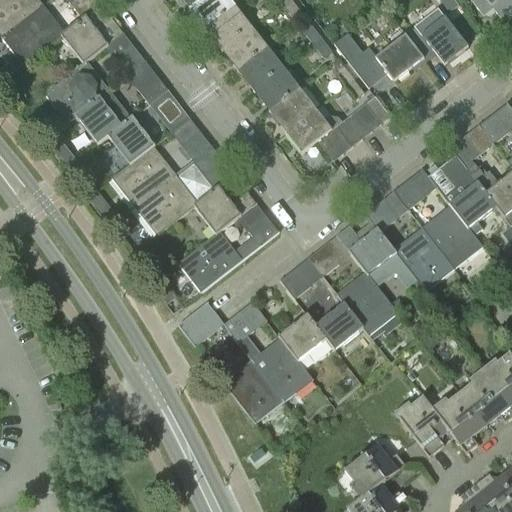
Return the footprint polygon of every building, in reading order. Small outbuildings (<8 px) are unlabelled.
[(0,0),(0,38),(1,40),(37,13),(43,7),(37,0),(0,0)] [(76,0),(69,6),(76,15),(86,8),(93,15),(99,10),(101,8),(95,0),(76,0)] [(179,0),(189,13),(205,0),(179,0)] [(235,9),(228,0),(205,0),(189,13),(205,33),(235,9)] [(289,0),(281,6),(292,20),(300,14),(289,0)] [(451,0),(441,0),(438,2),(448,16),(458,9),(451,0)] [(511,0),(467,0),(483,20),(494,12),(501,21),(511,12),(511,0)] [(24,69),(61,39),(61,38),(65,35),(43,7),(37,13),(1,40),(24,69)] [(76,15),(82,22),(86,19),(86,20),(93,15),(86,8),(76,15)] [(220,53),(251,29),(235,9),(205,33),(220,53)] [(99,10),(93,15),(86,20),(86,19),(82,22),(65,36),(65,35),(61,38),(61,39),(83,67),(87,64),(87,65),(105,51),(108,48),(123,36),(112,22),(109,24),(99,10)] [(404,39),(425,66),(436,58),(444,69),(468,50),(445,20),(427,34),(421,26),(404,39)] [(322,41),(312,28),(303,35),(313,48),(322,41)] [(267,50),(251,29),(220,53),(236,73),(267,50)] [(146,65),(123,36),(108,48),(105,51),(127,80),(146,65)] [(415,74),(425,66),(404,39),(381,57),(375,48),(359,61),(375,82),(385,74),(394,85),(412,71),(415,74)] [(333,55),(322,41),(313,48),(324,62),(333,55)] [(253,95),(284,71),(267,50),(236,73),(253,95)] [(110,93),(87,65),(87,64),(83,67),(45,97),(68,126),(75,120),(100,100),(110,93)] [(353,81),(343,69),(335,76),(345,88),(353,81)] [(299,91),(284,71),(253,95),(269,115),(299,91)] [(159,100),(168,93),(155,76),(136,91),(143,101),(153,93),(159,100)] [(353,81),(345,88),(356,103),(364,96),(353,81)] [(284,135),(315,111),(299,91),(269,115),(284,135)] [(75,120),(98,148),(122,129),(122,128),(131,121),(110,93),(100,100),(75,120)] [(153,93),(143,101),(149,108),(159,100),(153,93)] [(375,99),(365,107),(381,127),(390,120),(375,99)] [(372,135),(381,127),(365,107),(356,114),(372,135)] [(332,133),(315,111),(284,135),(301,157),(317,144),(327,137),(332,133)] [(356,114),(346,122),(362,142),(372,135),(356,114)] [(509,134),(494,116),(478,128),(493,147),(509,134)] [(108,140),(130,168),(148,154),(154,149),(154,150),(155,149),(132,120),(131,121),(122,128),(122,129),(108,140)] [(352,150),(362,142),(346,122),(337,129),(352,150)] [(337,129),(332,133),(327,137),(343,157),(352,150),(337,129)] [(193,165),(212,150),(199,134),(180,148),(193,165)] [(333,165),(343,157),(327,137),(317,144),(333,165)] [(449,151),(456,160),(465,154),(472,164),(480,157),(466,138),(449,151)] [(176,178),(154,150),(154,149),(148,154),(130,168),(111,182),(134,211),(176,178)] [(56,162),(64,173),(75,164),(67,153),(56,162)] [(511,175),(498,186),(488,173),(483,177),(472,164),(465,154),(456,160),(464,170),(476,186),(477,186),(497,210),(496,211),(504,221),(511,230),(511,229),(511,175)] [(476,186),(464,170),(456,160),(428,181),(449,207),(469,232),(496,211),(497,210),(477,186),(476,186)] [(225,186),(235,179),(221,162),(202,177),(210,186),(219,178),(225,186)] [(176,178),(134,211),(156,240),(194,210),(198,207),(198,206),(215,193),(218,190),(219,191),(225,186),(219,178),(210,186),(202,177),(193,165),(176,178)] [(423,201),(409,182),(393,195),(407,213),(423,201)] [(92,188),(82,196),(87,202),(97,195),(92,188)] [(220,235),(238,221),(256,207),(247,195),(232,207),(219,191),(218,190),(215,193),(198,206),(198,207),(194,210),(216,238),(220,235)] [(365,217),(372,226),(379,221),(387,229),(396,222),(382,204),(365,217)] [(278,235),(256,207),(238,221),(252,240),(235,254),(220,235),(216,238),(177,267),(190,284),(186,287),(196,300),(200,297),(278,235)] [(469,232),(449,207),(448,208),(449,209),(421,231),(455,273),(483,251),(469,232)] [(372,226),(373,227),(379,235),(387,229),(379,221),(372,226)] [(393,253),(379,235),(373,227),(358,239),(350,229),(336,240),(364,276),(366,274),(369,278),(377,272),(386,283),(394,277),(407,292),(417,284),(396,257),(393,253)] [(454,274),(455,273),(421,231),(393,253),(396,257),(417,284),(425,295),(453,273),(454,274)] [(307,262),(322,280),(339,267),(324,249),(307,262)] [(296,271),(279,284),(286,292),(293,287),(301,297),(310,290),(296,271)] [(368,279),(369,278),(366,274),(364,276),(336,297),(343,307),(363,331),(363,332),(369,339),(398,317),(368,279)] [(293,287),(286,292),(294,303),(301,297),(293,287)] [(223,328),(224,327),(207,306),(177,328),(195,351),(223,328)] [(334,354),(363,332),(363,331),(343,307),(316,329),(315,329),(326,343),(334,354)] [(453,315),(447,307),(441,313),(446,320),(453,315)] [(239,315),(231,322),(245,341),(247,340),(254,334),(239,315)] [(297,365),(298,365),(326,343),(315,329),(316,329),(307,318),(278,340),(279,342),(279,341),(297,365)] [(312,383),(298,365),(297,365),(279,341),(279,342),(260,357),(247,340),(245,341),(231,322),(224,327),(223,328),(251,363),(284,404),(312,383)] [(418,339),(429,331),(423,322),(412,330),(418,339)] [(427,354),(433,349),(433,345),(429,339),(420,345),(427,354)] [(482,373),(511,411),(511,360),(510,357),(498,366),(495,362),(482,373)] [(255,428),(284,404),(251,363),(222,386),(255,428)] [(505,426),(511,420),(511,411),(482,373),(466,384),(470,388),(459,396),(485,429),(499,418),(505,426)] [(471,440),(485,429),(459,396),(449,405),(446,400),(432,411),(449,433),(448,434),(465,457),(477,448),(471,440)] [(447,433),(448,434),(449,433),(432,411),(423,400),(412,408),(409,404),(394,416),(428,460),(443,448),(438,441),(447,433)] [(351,489),(360,502),(361,502),(381,487),(405,469),(396,457),(389,463),(377,448),(344,474),(354,487),(351,489)] [(511,511),(511,486),(504,476),(494,484),(489,477),(473,488),(491,511),(511,511)] [(391,501),(381,487),(361,502),(360,502),(347,511),(400,511),(407,507),(398,495),(391,501)] [(491,511),(473,488),(459,500),(465,507),(458,511),(491,511)]
